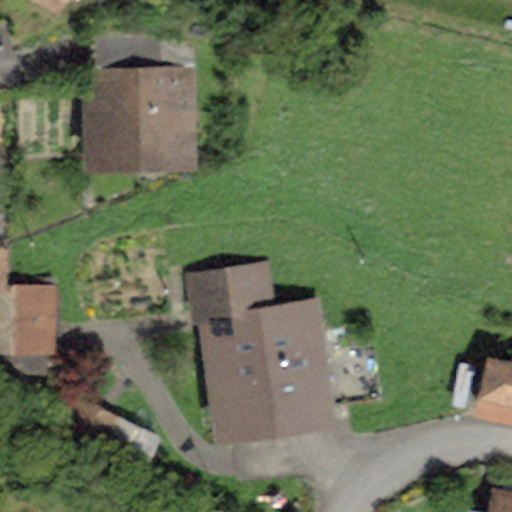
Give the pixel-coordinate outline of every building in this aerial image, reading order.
[(107,166),(220,166),(219,28),(115,29),(115,65),(106,65),(107,166)] [(0,192),(28,192),(26,96),(0,96),(0,192)] [(0,347),(19,348),(20,281),(22,246),(13,246),(13,236),(0,236),(0,347)] [(286,297),(280,256),(195,268),(202,317),(211,316),(210,308),(286,297)] [(70,282),(20,281),(19,348),(18,371),(67,373),(70,282)] [(335,323),(330,291),(286,297),(210,308),(211,316),(228,437),(348,421),(345,398),(393,392),(382,316),(335,323)] [(511,420),(511,353),(491,349),(474,413),(511,420)] [(117,438),(135,406),(91,381),(72,413),(117,438)]
